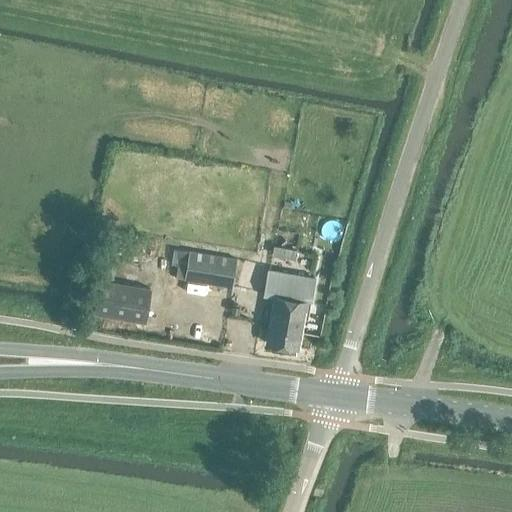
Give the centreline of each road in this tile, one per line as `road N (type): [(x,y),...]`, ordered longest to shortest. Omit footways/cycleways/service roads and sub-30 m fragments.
road 1 (unclassified): [(335,397),(459,0)]
road 2 (secondary): [(335,397),(76,366),(0,365)]
road 3 (secondary): [(511,423),(335,397)]
road 4 (unclassified): [(293,511),(335,397)]
